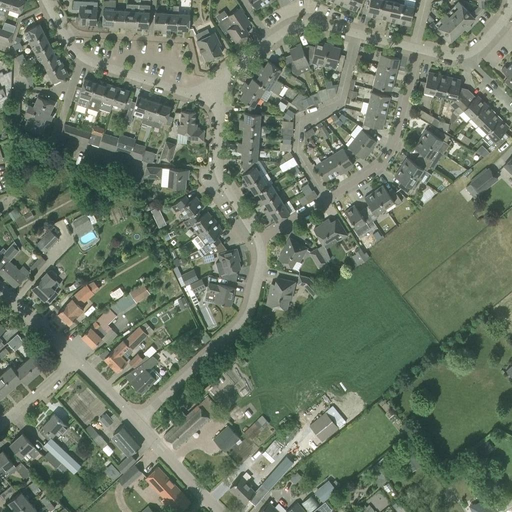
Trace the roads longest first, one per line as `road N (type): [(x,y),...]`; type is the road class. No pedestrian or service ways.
road 1 (residential): [(254,245),(386,158),(416,49)]
road 2 (residential): [(218,99),(232,69),(306,23),(416,49)]
road 3 (residential): [(136,421),(229,334),(247,305),(254,245)]
road 4 (residential): [(254,245),(218,179),(218,99)]
road 5 (residential): [(218,99),(81,57)]
road 6 (residential): [(223,511),(136,421)]
